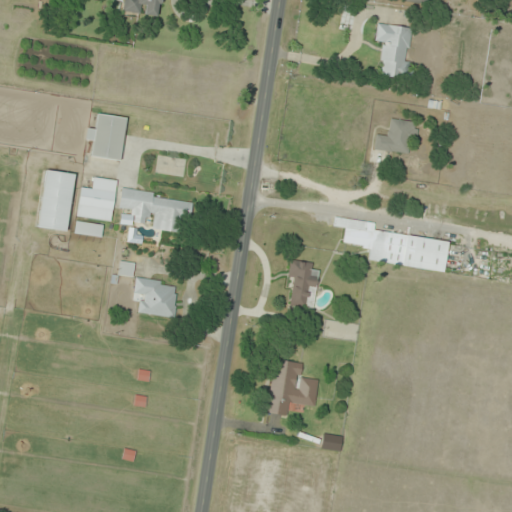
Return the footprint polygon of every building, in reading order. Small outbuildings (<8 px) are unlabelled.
[(123,0),(122,12),(158,17),(160,0),(123,0)] [(374,42),(383,43),(379,76),(406,79),(412,28),(376,24),(374,42)] [(125,118),(97,114),(96,128),(86,127),(84,142),(93,143),(91,157),(120,161),(125,118)] [(415,122),(388,119),(386,137),(374,135),(371,163),(380,164),(382,151),(412,154),(415,122)] [(44,170),(36,228),(65,232),(74,174),(44,170)] [(91,187),(79,186),(76,218),(110,222),(115,180),(92,177),(91,187)] [(192,202),(121,187),(117,210),(136,214),(134,223),(148,226),(147,228),(176,234),(180,216),(188,218),(192,202)] [(447,242),(373,231),(375,223),(334,217),(333,227),(344,228),(342,244),(370,248),(368,263),(443,274),(447,242)] [(102,224),(74,222),(73,234),(101,236),(102,224)] [(312,308),(319,266),(290,261),(287,278),(294,279),(290,305),(312,308)] [(133,293),(142,295),(139,313),(172,318),(177,284),(135,278),(133,293)] [(266,414),(286,416),(288,404),(315,407),(318,378),(299,376),(301,363),(273,360),(266,414)] [(321,450),(340,450),(340,435),(321,435),(321,450)]
